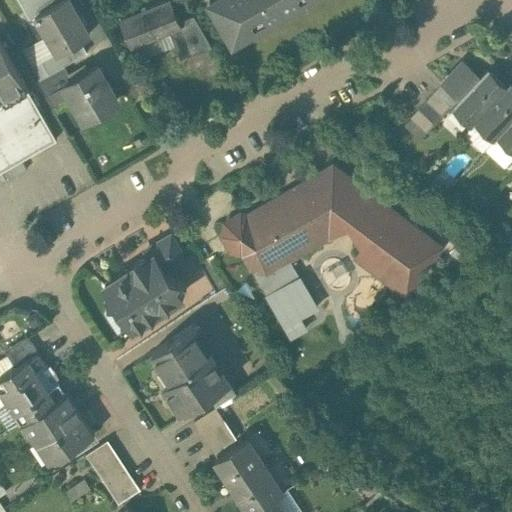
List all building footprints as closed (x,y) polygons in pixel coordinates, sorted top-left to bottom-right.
[(59,0),(19,0),(29,18),(35,15),(35,14),(59,0)] [(69,0),(59,0),(35,14),(35,15),(57,52),(67,46),(89,34),(69,0)] [(170,0),(168,0),(120,19),(130,47),(169,31),(181,26),(179,21),(170,0)] [(212,0),(233,36),(294,0),(212,0)] [(193,15),(179,21),(181,26),(169,31),(180,59),(212,47),(193,15)] [(0,40),(0,96),(24,83),(0,40)] [(67,46),(57,52),(41,61),(48,74),(64,65),(74,59),(67,46)] [(463,60),(442,81),(459,97),(479,76),(463,60)] [(48,74),(36,80),(46,96),(64,86),(63,85),(72,80),(64,65),(48,74)] [(72,80),(63,85),(64,86),(68,84),(75,97),(71,99),(84,120),(117,100),(96,66),(72,80)] [(459,97),(452,105),(459,111),(472,124),(475,120),(475,119),(506,86),(506,85),(487,67),(479,76),(459,97)] [(459,97),(442,81),(434,90),(451,106),(452,105),(459,97)] [(506,86),(475,119),(475,120),(494,137),(511,117),(511,83),(509,81),(506,85),(506,86)] [(24,83),(0,96),(0,170),(21,159),(56,138),(24,83)] [(451,106),(434,90),(426,98),(443,114),(451,106)] [(443,114),(426,98),(418,107),(435,123),(443,114)] [(435,123),(418,107),(410,116),(427,131),(435,123)] [(511,117),(494,137),(495,138),(498,134),(511,147),(511,117)] [(21,159),(0,170),(0,184),(26,169),(21,159)] [(304,188),(253,217),(240,214),(225,223),(221,235),(231,251),(243,254),(251,268),(266,273),(358,219),(367,233),(357,239),(362,248),(355,257),(390,283),(398,282),(404,287),(411,286),(422,271),(421,264),(414,260),(427,243),(426,235),(400,216),(368,192),(365,194),(361,186),(347,176),(340,179),(332,165),(301,183),(304,188)] [(173,234),(149,247),(153,255),(154,254),(164,270),(186,257),(173,234)] [(153,255),(147,259),(136,259),(136,266),(137,267),(129,272),(128,271),(104,287),(108,293),(109,303),(114,303),(132,330),(182,298),(174,287),(177,281),(168,277),(164,270),(154,254),(153,255)] [(303,315),(321,305),(304,273),(267,292),(291,337),(310,327),(303,315)] [(211,356),(192,326),(181,333),(151,353),(170,382),(164,386),(182,414),(209,396),(229,383),(231,382),(213,354),(211,356)] [(30,340),(7,355),(15,367),(38,352),(30,340)] [(15,367),(0,376),(0,392),(6,402),(54,371),(50,364),(47,366),(38,352),(15,367)] [(54,371),(6,402),(20,423),(65,393),(64,392),(60,395),(54,386),(59,383),(56,379),(58,377),(54,371)] [(229,383),(209,396),(215,406),(235,393),(229,383)] [(65,393),(20,423),(28,436),(37,430),(56,459),(94,434),(66,392),(65,393)] [(215,406),(194,421),(201,433),(202,433),(223,419),(215,406)] [(223,419),(202,433),(207,443),(229,428),(223,419)] [(229,428),(207,443),(214,452),(236,439),(229,428)] [(247,438),(214,460),(232,486),(264,465),(247,438)] [(121,461),(107,440),(85,454),(100,475),(121,461)] [(121,461),(100,475),(118,503),(140,489),(132,478),(121,461)] [(264,465),(232,486),(248,511),(251,511),(274,497),(274,498),(282,492),(264,465)] [(87,478),(67,488),(71,498),(92,488),(87,478)] [(274,497),(251,511),(283,511),(274,498),(274,497)]
